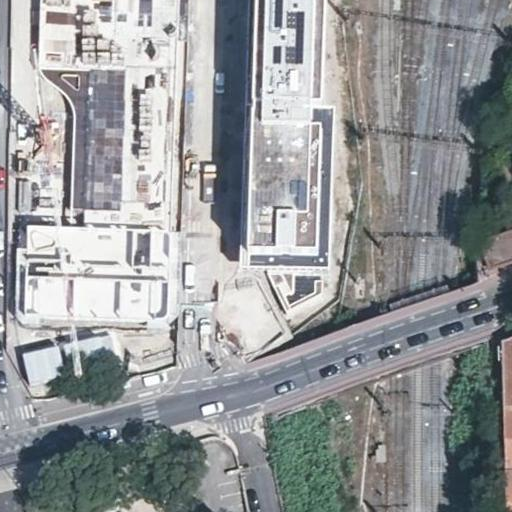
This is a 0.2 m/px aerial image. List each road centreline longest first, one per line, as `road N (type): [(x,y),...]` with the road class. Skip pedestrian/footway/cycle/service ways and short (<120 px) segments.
road 1 (residential): [(214,0),(195,347),(217,401)]
road 2 (secondary): [(217,401),(511,301)]
road 3 (secondary): [(32,448),(217,401)]
